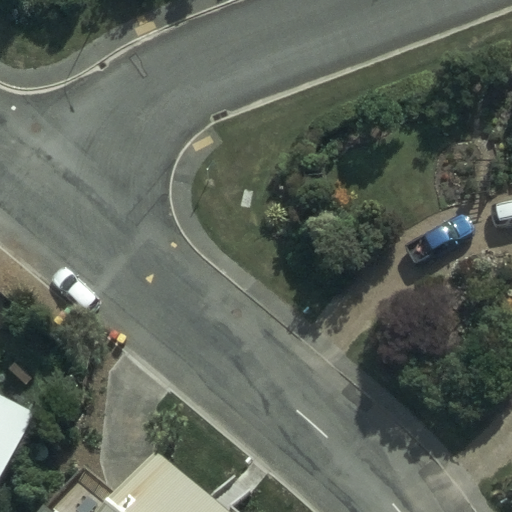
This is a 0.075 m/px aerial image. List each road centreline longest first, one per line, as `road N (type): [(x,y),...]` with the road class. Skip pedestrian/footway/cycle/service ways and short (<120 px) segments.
road 1 (residential): [(37,186),(211,332),(399,511)]
road 2 (residential): [(37,186),(174,89),(390,0)]
